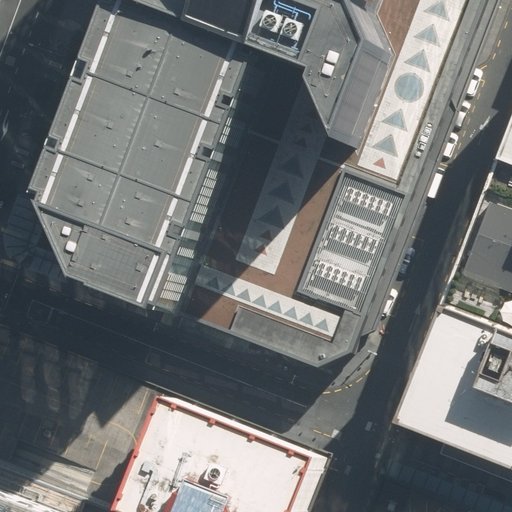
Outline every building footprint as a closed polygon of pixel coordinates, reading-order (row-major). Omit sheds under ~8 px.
[(109,282),(191,321),(342,377),(489,0),(141,0),(148,22),(76,214),(109,282)] [(511,148),(451,309),(460,312),(511,331),(511,148)] [(511,461),(511,331),(460,312),(415,429),(511,461)] [(185,406),(4,335),(0,343),(0,456),(145,511),(185,406)] [(311,511),(331,462),(185,406),(145,511),(148,511),(311,511)] [(100,511),(0,473),(0,511),(100,511)] [(475,511),(388,479),(374,511),(475,511)]
